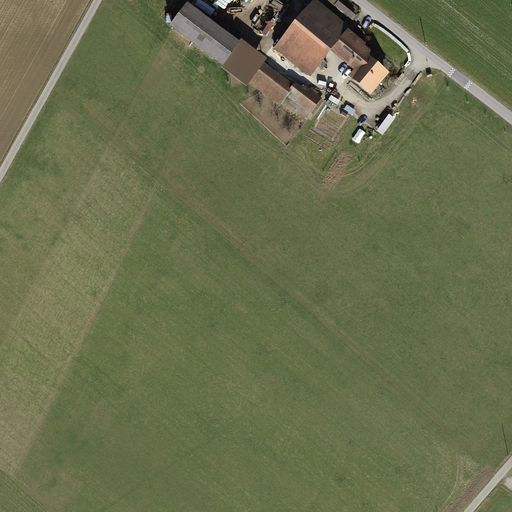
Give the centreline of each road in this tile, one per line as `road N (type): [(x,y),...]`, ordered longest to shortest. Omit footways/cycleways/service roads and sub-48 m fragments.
road 1 (track): [(99,0),(0,179)]
road 2 (unclassified): [(356,0),(511,119)]
